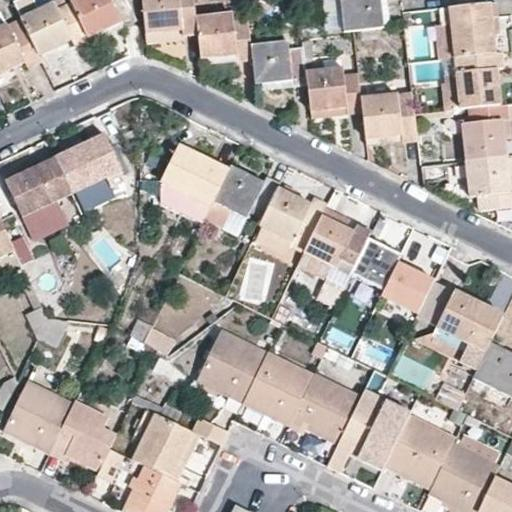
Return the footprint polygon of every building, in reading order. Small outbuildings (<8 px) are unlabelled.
[(55,4),(52,0),(35,0),(18,9),(24,19),(55,4)] [(27,27),(41,56),(73,41),(76,47),(90,40),(89,38),(71,2),(70,0),(64,0),(55,4),(24,19),(27,27)] [(125,28),(139,21),(128,0),(74,0),(71,2),(89,38),(122,22),(125,28)] [(137,0),(128,0),(139,21),(140,21),(137,0)] [(197,19),(194,0),(144,0),(149,42),(185,39),(185,35),(199,35),(197,19)] [(324,0),(328,31),(345,29),(341,0),(324,0)] [(341,0),(345,29),(345,33),(353,32),(386,28),(382,0),(341,0)] [(499,17),(498,3),(441,10),(442,23),(453,23),(457,59),(463,58),(496,54),(492,18),(499,17)] [(233,6),(233,15),(197,19),(199,35),(202,58),(238,54),(239,61),(255,59),(253,46),(248,5),(233,6)] [(90,40),(92,44),(125,28),(122,22),(89,38),(90,40)] [(446,59),(457,59),(453,23),(442,23),(446,59)] [(0,75),(27,62),(30,68),(43,62),(41,56),(27,27),(12,33),(10,26),(0,30),(0,75)] [(291,50),(290,42),(253,46),(255,59),(258,85),(294,81),(294,87),(308,86),(307,73),(304,48),(291,50)] [(239,61),(238,54),(202,58),(202,64),(239,61)] [(503,54),(496,54),(463,58),(465,73),(458,73),(462,109),(469,109),(501,105),(497,69),(504,68),(503,54)] [(346,76),(345,68),(307,73),(308,86),(312,112),(349,107),(350,115),(363,114),(361,99),(358,75),(346,76)] [(258,85),(259,91),(294,87),(294,81),(258,85)] [(414,101),(400,103),(399,95),(361,99),(363,114),(366,139),(403,134),(404,141),(418,140),(415,114),(414,101)] [(509,105),(501,105),(469,109),(471,124),(464,125),(467,161),(507,157),(503,120),(509,120),(509,105)] [(350,115),(349,107),(312,112),(312,119),(350,115)] [(105,136),(57,159),(73,194),(107,178),(112,188),(126,182),(121,172),(122,171),(105,136)] [(215,203),(230,172),(182,148),(165,183),(213,207),(215,203)] [(511,194),(510,194),(507,157),(467,161),(470,180),(472,199),(482,197),(484,211),(511,207),(511,194)] [(73,194),(57,159),(7,183),(24,217),(57,202),(73,194)] [(215,203),(248,218),(251,212),(265,218),(279,190),(282,185),(268,178),(265,183),(232,168),(230,172),(215,203)] [(459,199),(472,199),(470,180),(457,181),(459,199)] [(207,219),(213,207),(165,183),(162,188),(163,204),(204,225),(207,219)] [(293,246),(305,252),(322,217),(327,206),(314,201),(311,206),(279,190),(265,218),(262,227),(294,244),(293,246)] [(24,217),(30,228),(62,214),(57,202),(24,217)] [(248,218),(215,203),(213,207),(207,219),(240,235),(248,218)] [(305,252),(339,269),(342,262),(355,268),(370,240),(373,233),(360,227),(357,233),(322,217),(305,252)] [(0,256),(15,249),(0,218),(0,256)] [(262,227),(254,241),(287,257),(293,246),(294,244),(262,227)] [(405,249),(402,256),(370,240),(355,268),(352,275),(386,291),(389,285),(402,291),(419,256),(405,249)] [(26,245),(15,249),(23,266),(34,261),(26,245)] [(339,269),(305,252),(299,265),(330,280),(322,297),(337,304),(352,275),(355,268),(342,262),(339,269)] [(440,329),(455,293),(434,283),(417,317),(440,329)] [(491,343),(503,316),(455,293),(440,329),(461,339),(471,344),(462,362),(465,363),(464,367),(476,373),(491,343)] [(152,328),(140,322),(133,336),(145,343),(152,330),(152,328)] [(461,339),(440,329),(438,333),(418,340),(451,357),(461,339)] [(170,354),(176,342),(152,330),(145,343),(170,354)] [(223,332),(199,381),(244,403),(268,354),(223,332)] [(328,347),(320,343),(314,355),(323,359),(328,347)] [(511,396),(511,353),(491,343),(476,373),(474,378),(511,396)] [(384,367),(391,354),(374,345),(367,359),(384,367)] [(268,354),(244,403),(289,426),(292,422),(315,376),(268,354)] [(139,389),(158,402),(180,372),(161,358),(139,389)] [(315,376),(292,422),(339,445),(362,398),(315,376)] [(50,455),(75,404),(29,382),(4,433),(50,455)] [(354,448),(367,454),(364,462),(382,471),(385,468),(410,416),(412,412),(366,391),(362,398),(339,445),(329,467),(342,473),(351,456),(354,448)] [(76,402),(75,404),(50,455),(64,461),(68,455),(100,472),(111,450),(117,436),(105,429),(110,419),(76,402)] [(178,422),(185,409),(171,402),(164,416),(178,422)] [(164,416),(160,414),(137,462),(147,466),(180,483),(188,466),(182,463),(198,432),(178,422),(164,416)] [(455,444),(457,439),(410,416),(385,468),(432,490),(455,444)] [(204,434),(198,432),(182,463),(188,466),(204,434)] [(478,511),(495,478),(501,466),(455,444),(432,490),(430,494),(465,511),(478,511)] [(364,462),(367,454),(354,448),(351,456),(364,462)] [(125,456),(111,450),(100,472),(98,476),(113,482),(125,456)] [(180,483),(147,466),(124,511),(169,511),(183,484),(180,483)] [(478,511),(511,511),(511,485),(495,478),(478,511)]
